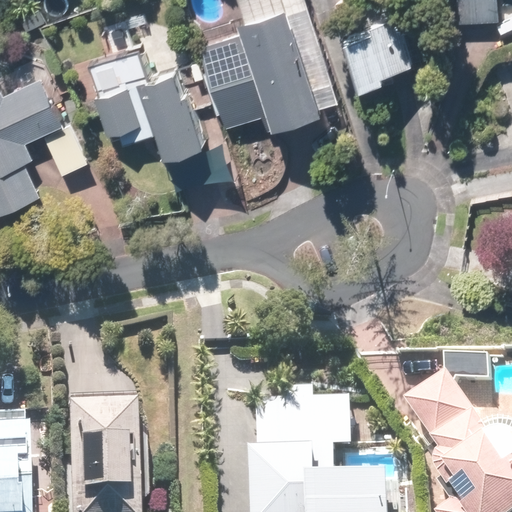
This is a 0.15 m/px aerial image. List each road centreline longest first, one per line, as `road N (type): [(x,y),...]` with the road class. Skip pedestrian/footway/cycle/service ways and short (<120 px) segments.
road 1 (residential): [(219,253),(379,189),(411,205),(410,257),(346,290),(306,295),(249,259)]
road 2 (residential): [(0,303),(219,253)]
